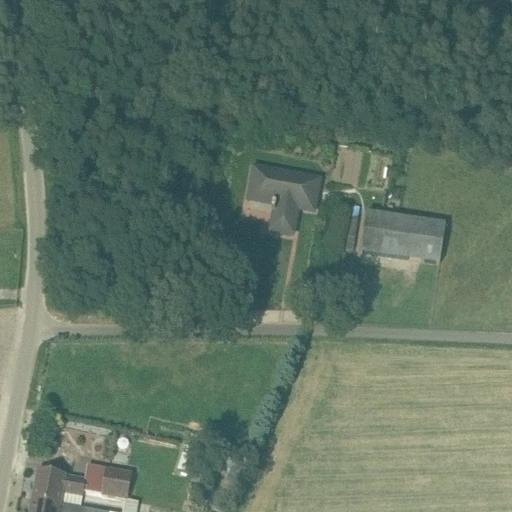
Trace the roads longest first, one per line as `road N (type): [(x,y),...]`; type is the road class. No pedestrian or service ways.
road 1 (unclassified): [(511,350),(299,337),(38,339)]
road 2 (unclassified): [(38,339),(42,169),(13,0)]
road 3 (unclassified): [(0,508),(38,339)]
